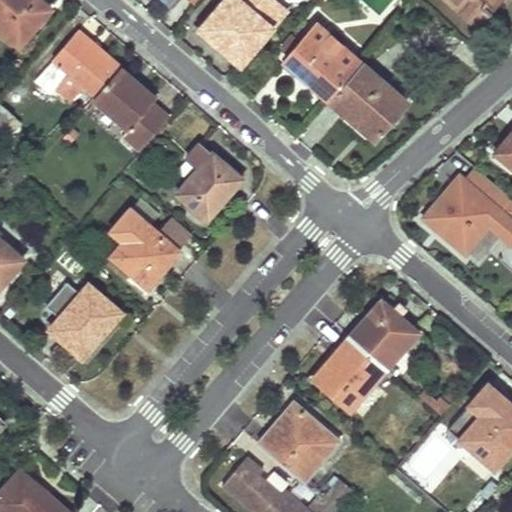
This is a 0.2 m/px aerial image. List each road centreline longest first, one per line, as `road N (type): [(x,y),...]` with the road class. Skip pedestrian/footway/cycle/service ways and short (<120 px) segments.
road 1 (residential): [(150,471),(364,226)]
road 2 (residential): [(334,201),(123,447)]
road 3 (residential): [(112,0),(334,201)]
road 4 (residential): [(353,217),(511,70)]
road 5 (residential): [(364,226),(511,357)]
road 6 (residential): [(0,346),(123,447)]
